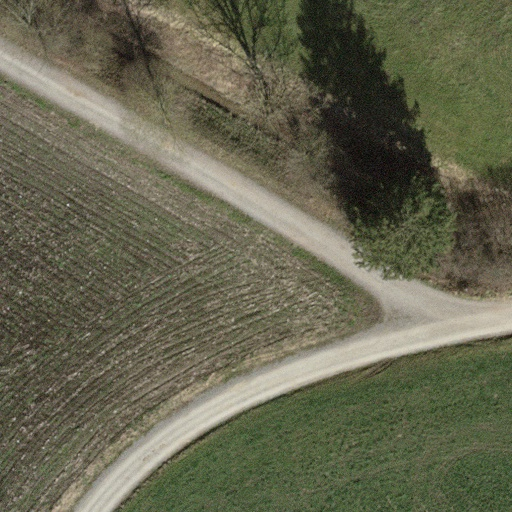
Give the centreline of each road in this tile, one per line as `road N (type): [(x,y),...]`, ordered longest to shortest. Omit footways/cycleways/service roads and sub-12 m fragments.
road 1 (track): [(452,323),(0,56)]
road 2 (track): [(91,511),(203,412),(265,381),(452,323)]
